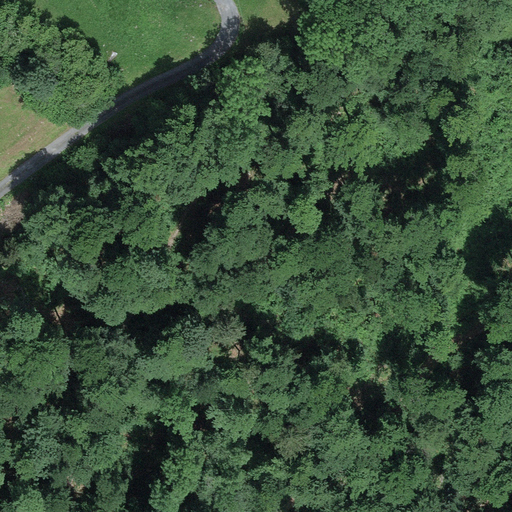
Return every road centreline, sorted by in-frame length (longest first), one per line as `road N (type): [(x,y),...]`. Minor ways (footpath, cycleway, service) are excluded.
road 1 (track): [(276,511),(368,444),(433,363),(511,297)]
road 2 (residential): [(0,192),(113,106),(215,51),(229,31),(224,0)]
